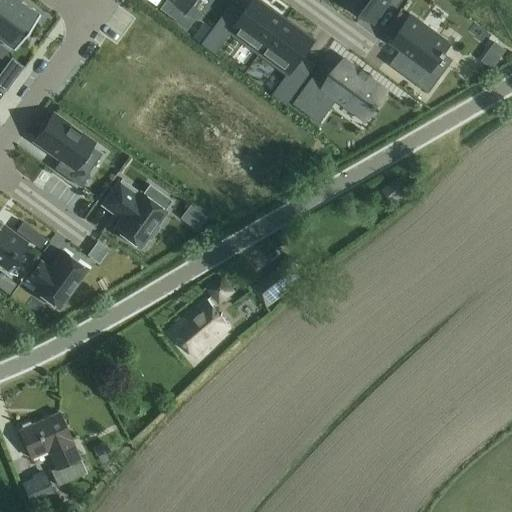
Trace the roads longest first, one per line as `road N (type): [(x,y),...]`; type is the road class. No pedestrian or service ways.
road 1 (unclassified): [(0,372),(86,331),(511,83)]
road 2 (residential): [(92,26),(0,152)]
